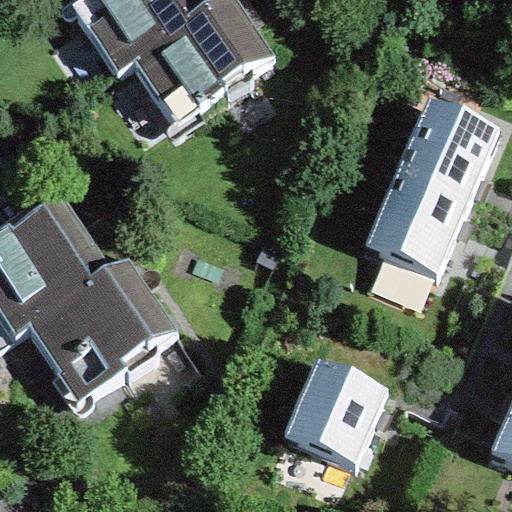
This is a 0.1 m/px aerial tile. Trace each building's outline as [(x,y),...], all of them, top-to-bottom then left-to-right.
[(135,72),(217,15),(207,0),(96,0),(96,1),(73,16),(77,22),(118,83),(135,72)] [(217,15),(135,72),(174,130),(178,136),(226,104),(229,109),(250,94),(253,91),(254,88),(254,84),(252,81),(275,66),(250,28),(233,2),(226,7),(227,8),(217,15)] [(428,111),(397,183),(468,213),(477,193),(481,184),(499,141),(428,111)] [(459,233),(468,213),(397,183),(366,255),(437,286),(443,272),(459,233)] [(29,335),(137,262),(115,230),(113,228),(110,227),(107,227),(104,228),(102,231),(101,234),(101,237),(102,239),(104,242),(93,250),(78,228),(64,207),(43,221),(42,218),(39,216),(37,215),(34,216),(32,217),(6,234),(8,238),(0,243),(0,320),(16,344),(29,335)] [(149,273),(145,275),(137,262),(29,335),(61,382),(72,375),(92,405),(127,381),(130,385),(155,369),(157,367),(158,364),(159,361),(159,357),(157,355),(178,341),(158,311),(149,298),(157,292),(160,289),(162,285),(162,281),(160,277),(157,274),(153,273),(149,273)] [(356,476),(374,433),(378,424),(380,419),(388,401),(317,371),(285,445),(356,476)] [(511,471),(511,415),(510,421),(492,463),(511,471)]
